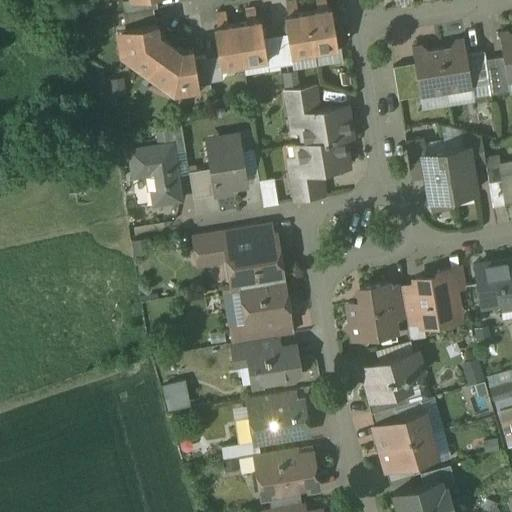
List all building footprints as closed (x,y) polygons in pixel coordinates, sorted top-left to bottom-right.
[(298,13),(296,0),(286,2),(288,15),(284,16),(290,55),(313,51),(307,12),(298,13)] [(325,0),(315,0),(317,10),(307,12),(313,51),(337,48),(331,8),(327,9),(325,0)] [(254,7),(244,8),(246,21),(237,23),(243,63),(266,59),(260,19),(256,20),(254,7)] [(227,25),(225,12),(215,13),(217,26),(213,27),(219,66),(243,63),(237,23),(227,25)] [(157,22),(125,27),(128,43),(119,54),(146,74),(169,41),(159,34),(157,22)] [(511,34),(506,31),(498,32),(506,81),(511,79),(511,34)] [(463,38),(455,39),(450,47),(438,48),(445,91),(471,86),(470,80),(466,54),(463,38)] [(169,41),(146,74),(174,94),(183,82),(197,79),(194,57),(192,47),(181,49),(169,41)] [(427,50),(419,45),(411,46),(414,62),(419,95),(445,91),(438,48),(427,50)] [(483,51),(466,54),(470,80),(487,77),(483,51)] [(205,55),(194,57),(197,79),(199,89),(210,87),(205,55)] [(414,62),(392,66),(398,99),(419,95),(414,62)] [(314,84),(284,89),(288,116),(298,115),(298,113),(318,110),(314,84)] [(318,110),(298,113),(298,115),(302,142),(343,137),(351,135),(346,105),(318,110)] [(180,120),(162,126),(164,143),(172,142),(173,152),(185,150),(180,120)] [(480,135),(464,131),(467,145),(468,145),(471,161),(484,159),(480,135)] [(238,135),(214,139),(217,159),(211,168),(214,188),(216,188),(246,183),(238,135)] [(302,142),(294,143),(299,172),(299,173),(320,170),(348,165),(343,137),(302,142)] [(420,138),(404,141),(409,168),(423,166),(421,152),(422,152),(420,138)] [(164,143),(128,148),(132,176),(145,174),(147,190),(151,190),(153,203),(180,199),(173,152),(172,142),(164,143)] [(467,145),(444,149),(452,194),(475,190),(471,161),(468,145),(467,145)] [(422,152),(421,152),(423,166),(428,198),(452,194),(444,149),(422,152)] [(211,168),(188,171),(192,197),(217,193),(216,188),(214,188),(211,168)] [(320,170),(299,173),(299,172),(289,173),(294,199),(324,195),(320,170)] [(274,177),(260,178),(261,203),(276,203),(274,177)] [(511,178),(502,180),(506,203),(511,202),(511,178)] [(260,223),(192,234),(196,254),(225,249),(231,284),(223,285),(224,288),(240,285),(239,284),(282,277),(275,234),(262,236),(260,223)] [(511,259),(474,265),(480,305),(511,299),(511,259)] [(434,275),(415,278),(416,284),(422,320),(422,324),(443,321),(441,311),(446,305),(455,303),(450,269),(437,271),(434,275)] [(282,277),(239,284),(240,285),(246,328),(289,321),(282,277)] [(388,281),(359,286),(361,300),(346,302),(349,320),(344,327),(351,332),(352,338),(358,337),(365,342),(370,335),(379,333),(378,326),(394,323),(394,319),(389,287),(388,281)] [(416,284),(401,287),(406,317),(407,322),(422,320),(416,284)] [(401,285),(389,287),(394,319),(406,317),(401,287),(401,285)] [(276,335),(232,342),(236,362),(249,360),(248,353),(278,348),(276,335)] [(278,348),(248,353),(249,360),(253,383),(292,377),(298,369),(294,346),(278,348)] [(415,350),(362,365),(364,375),(366,374),(371,391),(367,392),(365,396),(404,385),(405,389),(408,388),(406,379),(408,379),(408,377),(408,375),(421,372),(415,350)] [(460,362),(469,381),(483,374),(474,356),(460,362)] [(164,408),(188,401),(181,377),(157,383),(164,408)] [(404,385),(365,396),(370,413),(394,406),(409,402),(405,389),(404,385)] [(293,389),(246,397),(253,440),(307,431),(302,400),(295,401),(293,389)] [(394,406),(370,413),(373,424),(397,418),(394,406)] [(373,424),(373,425),(379,447),(429,433),(423,411),(397,418),(373,424)] [(429,433),(379,447),(386,470),(410,463),(436,455),(429,433)] [(294,445),(254,452),(261,495),(316,486),(311,455),(296,457),(294,445)] [(410,463),(386,470),(389,481),(414,474),(410,463)] [(449,464),(419,472),(423,484),(439,479),(441,487),(445,486),(446,487),(449,486),(453,479),(449,464)] [(423,484),(393,493),(398,511),(412,511),(449,502),(446,487),(445,486),(441,487),(439,479),(423,484)] [(320,511),(320,510),(306,511),(302,511),(301,501),(257,508),(257,511),(320,511)] [(452,511),(449,502),(412,511),(452,511)] [(502,511),(496,503),(484,511),(502,511)]
